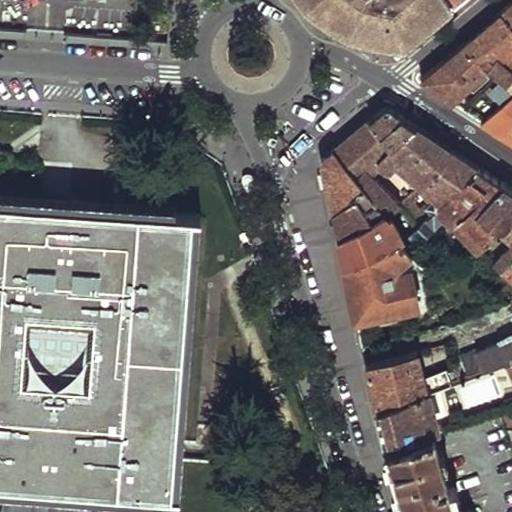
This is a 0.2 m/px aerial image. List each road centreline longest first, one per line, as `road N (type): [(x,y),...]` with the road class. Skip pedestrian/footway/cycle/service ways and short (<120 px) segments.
road 1 (residential): [(242,103),(374,511)]
road 2 (residential): [(203,72),(0,61)]
road 3 (residential): [(511,160),(381,79)]
road 4 (residential): [(488,0),(381,79)]
